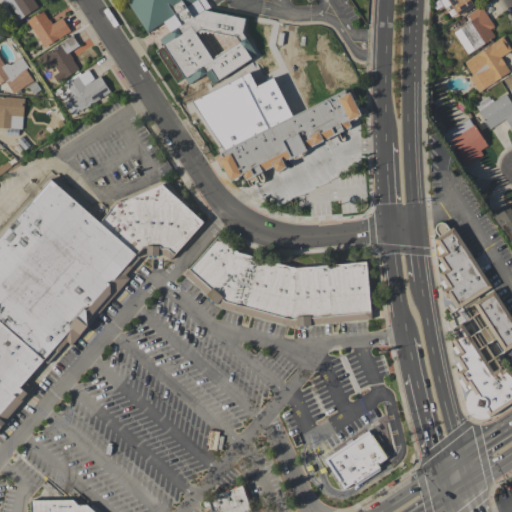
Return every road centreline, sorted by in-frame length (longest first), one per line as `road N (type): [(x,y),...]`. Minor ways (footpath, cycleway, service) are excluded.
road 1 (tertiary): [(84,0),(226,216)]
road 2 (secondary): [(416,229),(412,0)]
road 3 (tertiary): [(226,216),(261,238),(301,241),(416,229)]
road 4 (secondary): [(452,466),(457,433),(424,286)]
road 5 (secondary): [(385,0),(384,143)]
